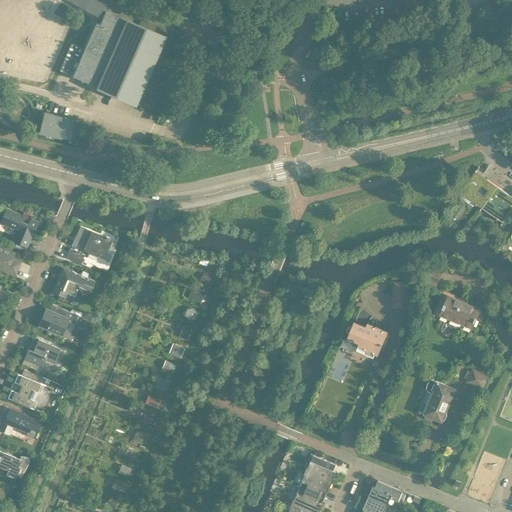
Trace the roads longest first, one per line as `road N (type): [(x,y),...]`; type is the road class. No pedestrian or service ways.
road 1 (secondary): [(76,175),(172,199),(322,166)]
road 2 (secondary): [(309,157),(174,190),(76,175)]
road 3 (residential): [(0,363),(76,175)]
road 4 (unclassified): [(175,130),(202,68),(295,78)]
road 5 (secondary): [(322,166),(473,125)]
road 6 (secondary): [(473,125),(328,154)]
road 7 (residential): [(479,511),(359,463)]
